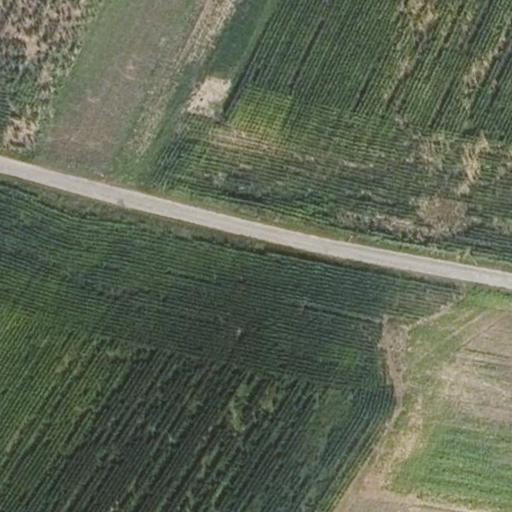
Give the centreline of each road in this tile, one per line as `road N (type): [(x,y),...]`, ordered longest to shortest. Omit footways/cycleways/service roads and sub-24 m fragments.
road 1 (unclassified): [(112,193),(294,242),(511,279)]
road 2 (unclassified): [(112,193),(160,83),(210,51),(234,0)]
